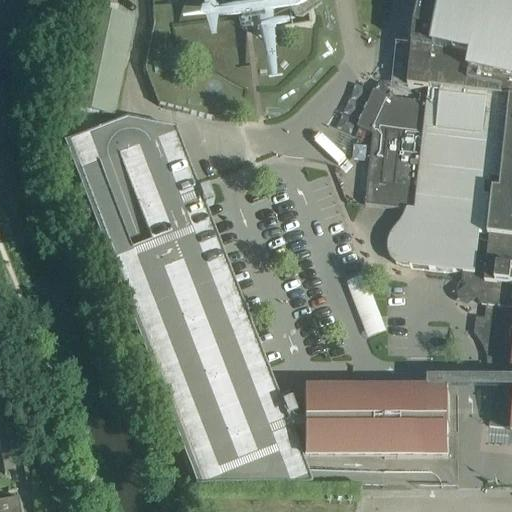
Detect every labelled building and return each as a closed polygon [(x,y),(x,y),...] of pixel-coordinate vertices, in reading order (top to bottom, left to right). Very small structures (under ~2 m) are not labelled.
[(238,0),(220,5),(219,0),(207,0),(208,6),(189,10),(189,14),(209,14),(217,31),(222,31),(222,11),(261,13),(275,73),(281,73),(279,7),(301,0),(238,0)] [(359,129),(358,131),(373,138),(366,207),(408,211),(405,221),(392,238),(390,242),(389,245),(389,249),(389,253),(390,256),(392,260),(394,263),(397,265),(400,267),(403,268),(464,275),(463,284),(482,307),(487,308),(486,321),(477,320),(475,336),(483,346),(488,358),(489,372),(496,372),(490,428),(505,429),(511,429),(511,0),(445,0),(442,18),(420,12),(417,27),(415,27),(411,55),(405,89),(429,92),(428,105),(398,102),(382,85),(380,86),(387,93),(381,100),(376,98),(361,130),(359,129)] [(134,21),(87,11),(66,109),(113,119),(134,21)] [(269,370),(227,253),(210,259),(252,376),(269,370)] [(369,340),(389,334),(370,276),(350,283),(369,340)] [(449,395),(303,397),(303,460),(448,459),(448,433),(450,433),(449,395)] [(24,416),(0,420),(0,449),(1,458),(31,453),(24,416)] [(0,511),(20,511),(18,500),(0,502),(0,511)]
